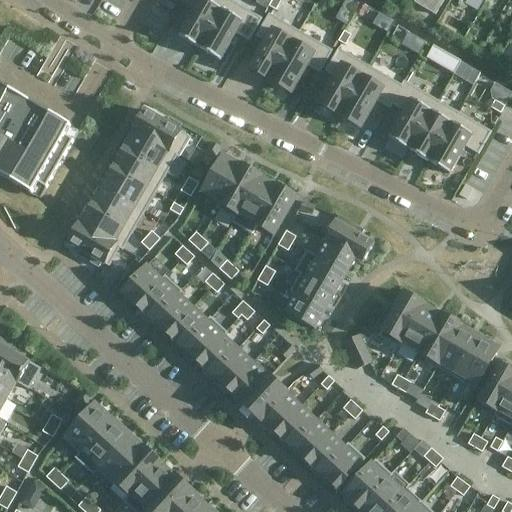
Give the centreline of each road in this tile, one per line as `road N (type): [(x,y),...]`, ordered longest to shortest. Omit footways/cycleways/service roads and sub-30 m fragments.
road 1 (residential): [(42,0),(475,230),(511,170)]
road 2 (residential): [(293,511),(7,251)]
